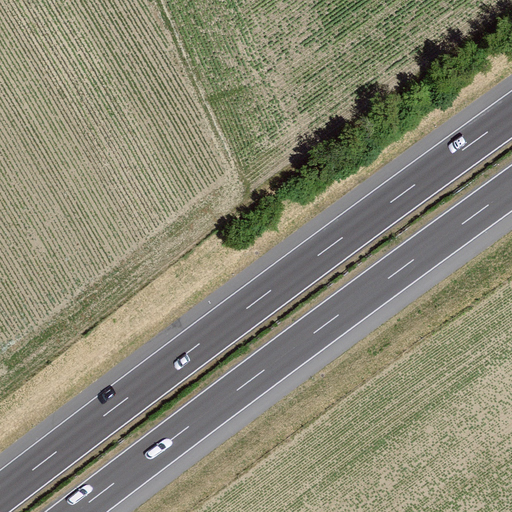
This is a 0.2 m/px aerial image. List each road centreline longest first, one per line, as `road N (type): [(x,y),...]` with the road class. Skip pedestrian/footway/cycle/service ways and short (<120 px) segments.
road 1 (motorway): [(511,114),(0,495)]
road 2 (motorway): [(78,511),(511,189)]
